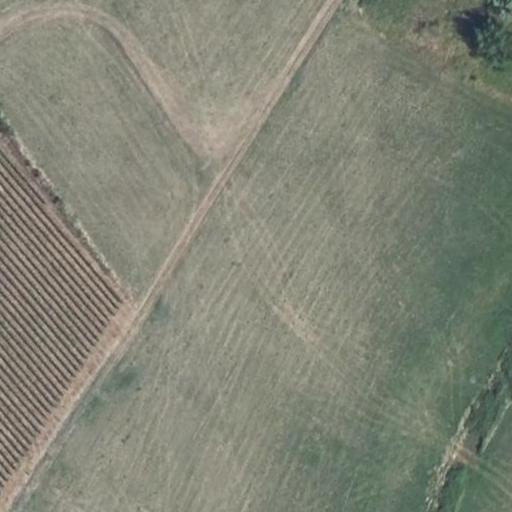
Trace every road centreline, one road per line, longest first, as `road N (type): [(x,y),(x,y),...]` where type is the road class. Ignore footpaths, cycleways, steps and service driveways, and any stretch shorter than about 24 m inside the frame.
road 1 (track): [(337,0),(14,511)]
road 2 (track): [(0,37),(60,10),(102,23),(192,158),(205,208)]
